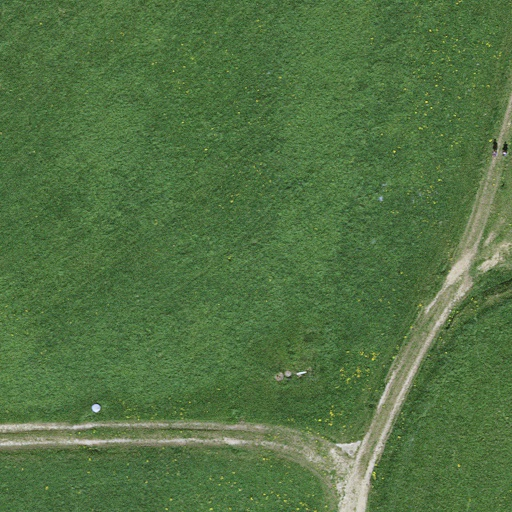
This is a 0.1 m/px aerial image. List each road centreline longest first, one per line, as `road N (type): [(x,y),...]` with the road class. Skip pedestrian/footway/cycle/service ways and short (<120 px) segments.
road 1 (track): [(511,99),(468,264),(409,360),(355,511)]
road 2 (track): [(0,435),(282,440),(339,471),(357,500)]
